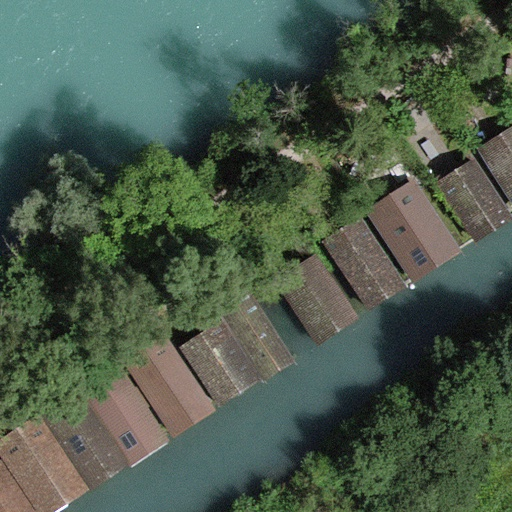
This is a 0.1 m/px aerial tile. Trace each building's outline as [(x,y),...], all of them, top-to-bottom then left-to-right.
[(511,131),(479,153),(496,177),(490,181),(498,192),(511,213),(511,131)] [(511,220),(494,194),(473,162),(435,187),(455,217),(476,248),(511,223),(511,220)] [(438,227),(415,193),(373,220),(395,252),(416,285),(457,258),(438,227)] [(359,221),(321,246),(344,282),(366,316),(405,291),(384,259),(359,221)] [(334,287),(314,259),(272,287),(290,313),(316,351),(358,323),(334,287)] [(267,326),(243,290),(208,314),(217,326),(258,386),(261,390),(295,367),(267,326)] [(258,386),(217,326),(177,353),(190,371),(218,413),(258,386)] [(185,374),(163,340),(122,367),(142,399),(172,444),(214,417),(185,374)] [(137,401),(117,371),(78,396),(129,474),(168,448),(137,401)] [(129,474),(78,396),(39,422),(88,496),(90,499),(129,474)] [(63,511),(88,496),(39,422),(0,446),(0,465),(30,511),(63,511)] [(0,511),(30,511),(0,465),(0,511)]
